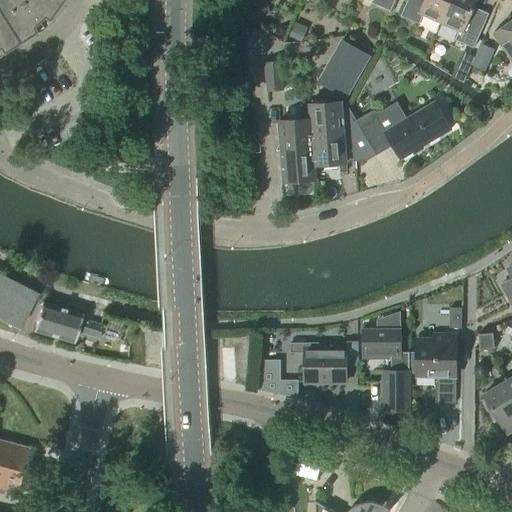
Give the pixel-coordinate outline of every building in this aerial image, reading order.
[(0,0),(0,50),(32,31),(46,19),(58,0),(0,0)] [(266,0),(264,0),(253,3),(258,18),(271,15),(266,0)] [(372,0),(372,1),(391,9),(395,0),(372,0)] [(423,13),(441,21),(450,0),(406,0),(401,13),(419,21),(423,13)] [(450,0),(441,21),(458,28),(455,37),(474,46),(485,19),(471,13),(477,0),(450,0)] [(511,18),(496,30),(511,52),(511,18)] [(296,23),(289,36),(301,42),(308,29),(296,23)] [(342,37),(335,50),(362,67),(370,53),(342,37)] [(482,42),(476,63),(489,67),(495,45),(482,42)] [(362,67),(335,50),(318,78),(345,95),(362,67)] [(457,63),(470,69),(475,56),(463,51),(457,63)] [(266,63),(268,92),(286,90),(284,61),(266,63)] [(363,131),(350,139),(361,158),(370,158),(394,143),(402,157),(451,126),(434,98),(386,128),(378,115),(360,126),(363,131)] [(309,101),(310,117),(311,117),(314,161),(315,161),(361,158),(350,139),(345,139),(342,99),(309,101)] [(311,117),(310,117),(279,119),(281,150),(283,179),(316,177),(315,161),(314,161),(311,117)] [(0,319),(19,329),(37,293),(0,274),(0,319)] [(33,330),(73,342),(81,313),(42,302),(33,330)] [(452,305),(451,324),(463,325),(464,306),(452,305)] [(79,334),(98,339),(102,325),(84,319),(79,334)] [(398,328),(363,328),(363,358),(391,357),(391,368),(408,368),(408,352),(401,352),(401,328),(398,328)] [(479,333),(480,348),(494,347),(493,332),(479,333)] [(435,400),(455,401),(457,334),(434,334),(433,339),(417,338),(416,350),(411,350),(411,373),(436,373),(435,400)] [(318,342),(291,342),(291,351),(305,351),(305,380),(346,379),(346,366),(358,366),(358,341),(346,341),(346,348),(322,348),(322,344),(318,342)] [(280,380),(280,360),(259,360),(259,387),(297,396),(297,380),(280,380)] [(391,368),(383,368),(383,410),(409,410),(408,368),(391,368)] [(511,430),(511,388),(507,380),(483,394),(507,433),(511,430)] [(0,487),(19,493),(32,447),(0,438),(0,487)] [(346,511),(337,511),(315,499),(315,511),(387,511),(390,509),(384,505),(385,503),(384,502),(383,504),(380,503),(377,502),(374,501),(371,501),(368,501),(365,501),(362,502),(359,503),(356,504),(353,505),(351,507),(349,509),(347,511),(346,511)]
